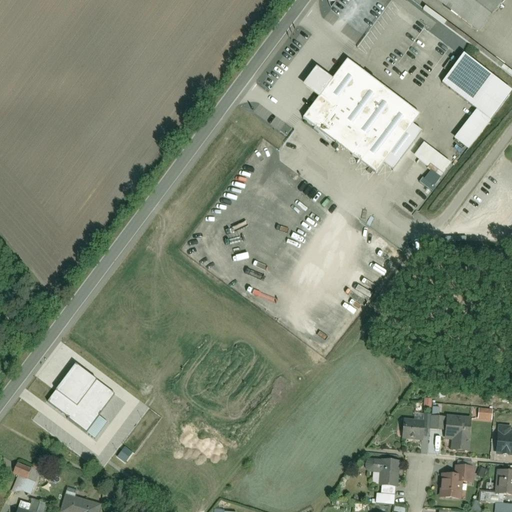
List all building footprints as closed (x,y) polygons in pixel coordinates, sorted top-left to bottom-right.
[(429,0),(477,35),(502,0),(429,0)] [(460,59),(442,83),(477,109),(454,140),(468,150),(509,95),(460,59)] [(391,173),(420,134),(411,128),(419,118),(345,63),(330,83),(314,71),(301,90),(317,101),(302,122),(349,158),(374,175),(381,165),(391,173)] [(423,144),(412,159),(439,179),(451,164),(423,144)] [(77,366),(50,402),(84,427),(111,392),(77,366)] [(476,412),(476,422),(491,423),(492,413),(476,412)] [(426,418),(426,438),(440,438),(440,418),(426,418)] [(469,418),(444,418),(444,442),(469,443),(469,418)] [(398,422),(398,440),(422,440),(422,421),(398,422)] [(509,429),(498,428),(496,455),(511,455),(511,433),(509,433),(509,429)] [(377,490),(398,490),(398,464),(376,465),(377,490)] [(440,476),(439,503),(459,503),(459,484),(474,484),(474,468),(453,467),(452,477),(440,476)] [(494,496),(511,496),(511,474),(494,474),(494,496)] [(66,497),(62,511),(98,511),(100,506),(66,497)]
